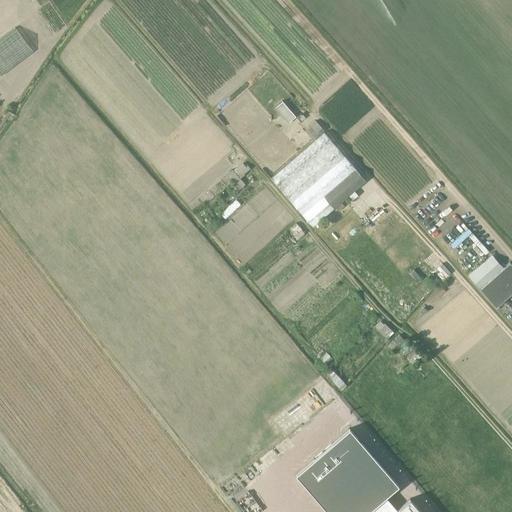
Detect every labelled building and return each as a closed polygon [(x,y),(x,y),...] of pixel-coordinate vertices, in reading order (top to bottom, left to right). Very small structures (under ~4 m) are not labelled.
[(275,107),(288,122),(295,116),(282,101),(275,107)] [(314,228),(356,191),(367,181),(324,132),(271,178),(314,228)] [(238,190),(246,184),(240,178),(245,175),(244,174),(250,168),(248,165),(245,167),(242,163),(225,177),(229,182),(231,181),(238,190)] [(497,306),(501,302),(511,292),(511,264),(510,262),(509,263),(510,263),(504,268),(492,255),(469,276),(480,288),(480,289),(496,307),(497,306)] [(393,340),(399,346),(405,341),(399,334),(393,340)] [(350,429),(296,475),(327,511),(421,511),(410,498),(397,509),(393,511),(383,511),(378,505),(399,486),(350,429)]
